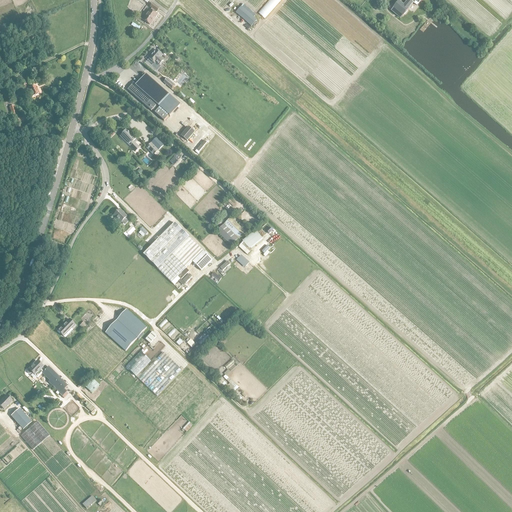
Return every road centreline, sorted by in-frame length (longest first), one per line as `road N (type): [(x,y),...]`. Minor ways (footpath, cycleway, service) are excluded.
road 1 (track): [(465,224),(208,0)]
road 2 (track): [(271,436),(130,307),(45,303)]
road 3 (unclassified): [(0,350),(33,323),(103,193),(103,163),(72,126)]
road 4 (tertiary): [(0,323),(24,279),(72,126)]
road 5 (track): [(133,511),(67,442),(75,422),(100,418),(137,451)]
road 6 (unknown): [(113,67),(146,70),(237,153)]
road 7 (track): [(151,324),(202,273),(238,250),(250,260)]
road 8 (tertiary): [(72,126),(92,44),(93,0)]
road 9 (track): [(80,507),(0,414)]
